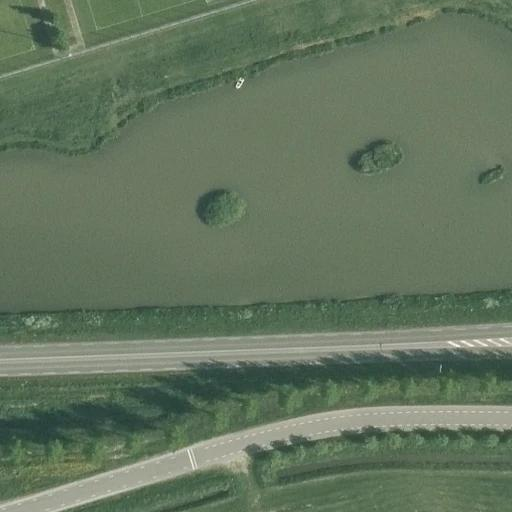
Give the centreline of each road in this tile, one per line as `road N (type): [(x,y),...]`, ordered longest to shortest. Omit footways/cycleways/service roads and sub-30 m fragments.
road 1 (unclassified): [(31,511),(379,422),(511,421)]
road 2 (primary): [(0,365),(413,348)]
